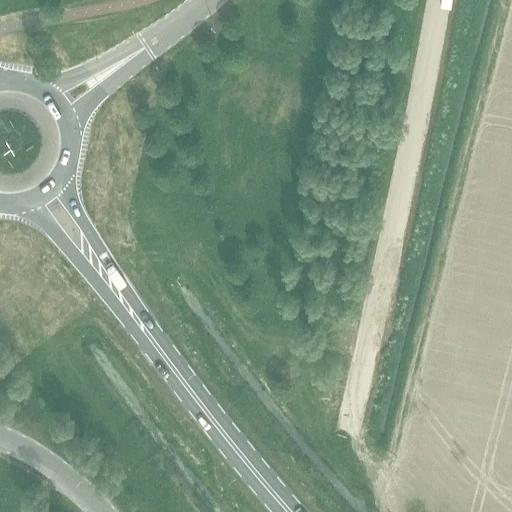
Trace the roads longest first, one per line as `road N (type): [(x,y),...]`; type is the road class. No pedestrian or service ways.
road 1 (track): [(348,430),(435,0)]
road 2 (primary): [(289,511),(128,311)]
road 3 (primary): [(28,202),(128,311)]
road 4 (primary): [(128,311),(58,182)]
road 5 (tertiary): [(99,511),(61,475),(0,439)]
road 6 (secondary): [(154,41),(45,93)]
